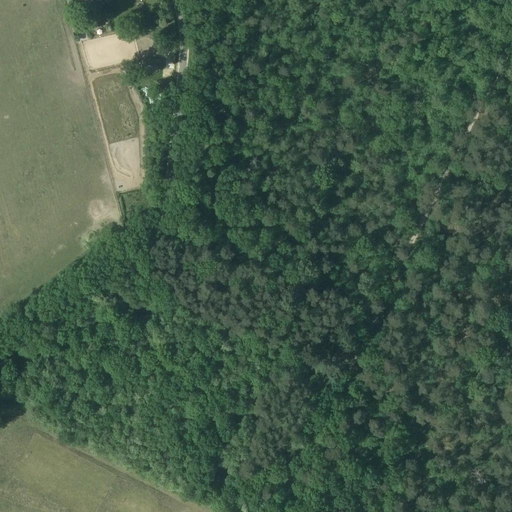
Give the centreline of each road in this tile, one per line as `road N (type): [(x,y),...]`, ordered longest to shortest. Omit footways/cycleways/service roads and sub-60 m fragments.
road 1 (track): [(511,47),(279,511)]
road 2 (unclassified): [(0,353),(141,242),(160,207),(184,38),(173,0)]
